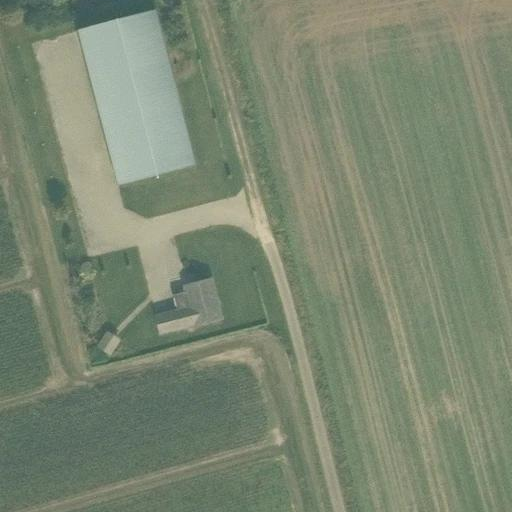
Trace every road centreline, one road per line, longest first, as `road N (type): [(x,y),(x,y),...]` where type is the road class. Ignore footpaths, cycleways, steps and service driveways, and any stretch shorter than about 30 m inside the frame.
road 1 (unclassified): [(337,511),(257,206)]
road 2 (track): [(199,0),(257,206)]
